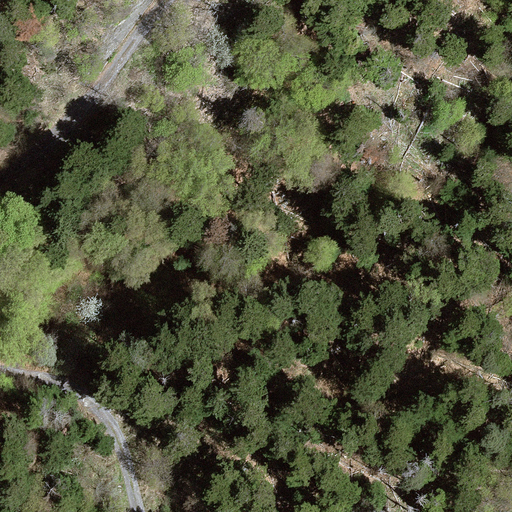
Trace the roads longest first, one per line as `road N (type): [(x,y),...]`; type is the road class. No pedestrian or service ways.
road 1 (track): [(0,187),(81,113),(167,0)]
road 2 (track): [(136,511),(101,418),(76,393),(0,373)]
